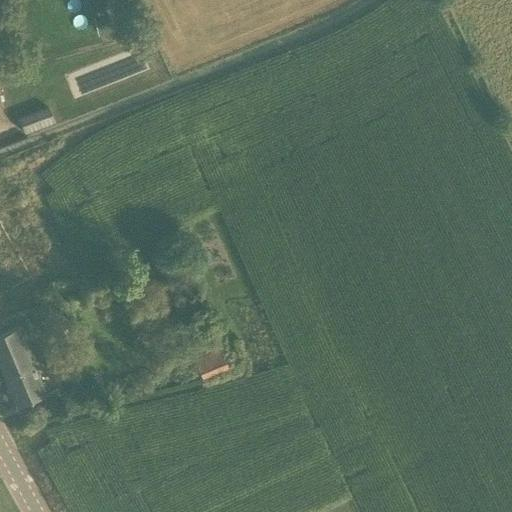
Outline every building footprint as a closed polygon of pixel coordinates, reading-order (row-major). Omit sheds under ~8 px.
[(110,15),(93,19),(97,36),(113,32),(110,15)] [(25,134),(54,122),(49,107),(19,118),(25,134)] [(0,219),(0,296),(40,273),(16,231),(9,235),(0,219)] [(0,365),(17,406),(47,393),(35,365),(45,361),(28,322),(0,333),(0,365)] [(222,348),(195,359),(204,379),(230,368),(222,348)]
